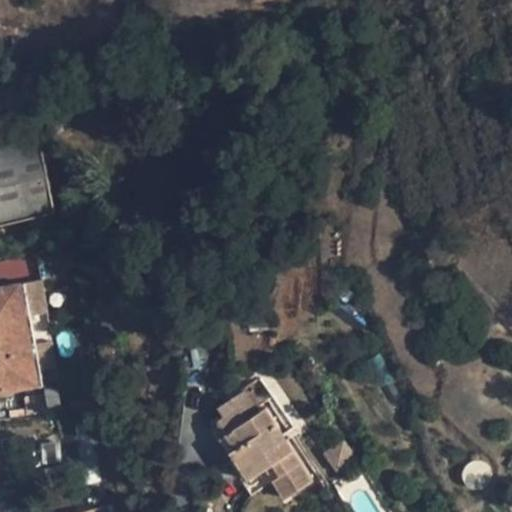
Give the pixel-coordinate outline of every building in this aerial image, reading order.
[(0,224),(55,213),(38,139),(0,147),(0,224)] [(76,281),(71,251),(59,253),(63,283),(76,281)] [(56,377),(41,279),(0,286),(0,388),(31,383),(38,382),(37,380),(56,377)] [(38,382),(31,383),(38,417),(62,416),(56,377),(37,380),(38,382)] [(266,404),(254,385),(243,391),(255,410),(266,404)] [(249,479),(267,469),(275,463),(282,475),(275,480),(287,498),(311,481),(265,410),(235,427),(226,414),(213,422),(231,451),(249,479)] [(267,469),(275,480),(282,475),(275,463),(267,469)] [(0,488),(2,492),(6,490),(8,489),(3,475),(6,474),(4,467),(0,467),(0,488)] [(10,499),(20,495),(21,494),(19,486),(8,489),(6,490),(10,499)]
